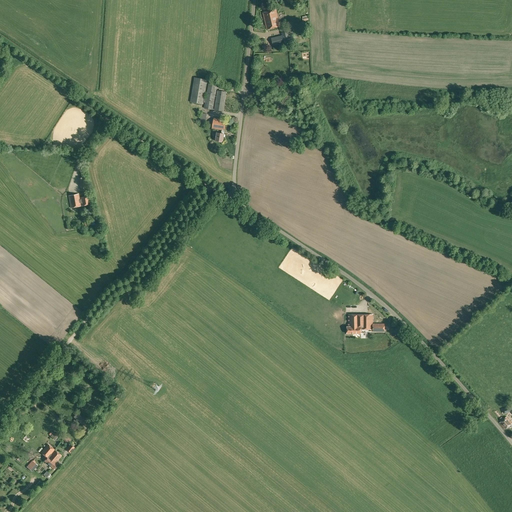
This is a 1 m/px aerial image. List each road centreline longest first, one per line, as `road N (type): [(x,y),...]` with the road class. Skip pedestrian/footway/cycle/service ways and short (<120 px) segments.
road 1 (unclassified): [(511,443),(374,296),(234,200)]
road 2 (unclassified): [(24,392),(210,184)]
road 3 (unclassified): [(234,200),(252,0)]
road 4 (unclassified): [(210,184),(101,113)]
road 5 (track): [(101,113),(0,45)]
